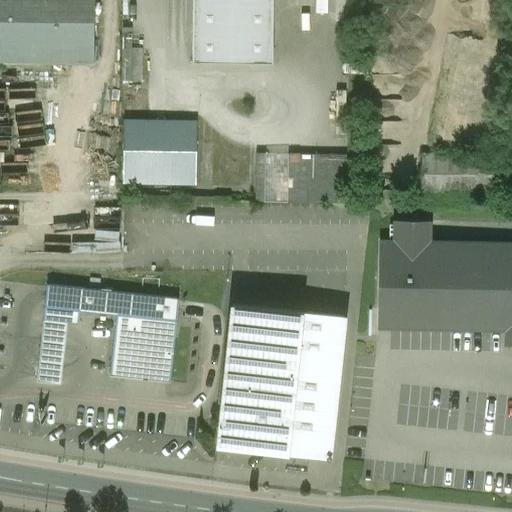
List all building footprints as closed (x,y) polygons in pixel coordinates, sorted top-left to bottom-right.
[(0,0),(0,62),(94,64),(94,0),(0,0)] [(272,0),(192,0),(192,61),(272,62),(272,0)] [(195,123),(123,121),(122,183),(194,184),(195,123)] [(426,190),(490,186),(488,151),(424,155),(426,190)] [(255,155),(254,199),(345,200),(346,157),(255,155)] [(511,243),(421,242),(421,221),(394,221),(394,241),(379,241),(378,327),(505,329),(505,344),(511,344),(511,243)] [(100,280),(90,279),(89,287),(99,288),(100,280)] [(178,299),(46,285),(36,380),(61,382),(68,321),(78,323),(80,311),(116,315),(176,322),(178,299)] [(343,316),(232,304),(217,444),(309,454),(310,450),(327,436),(330,436),(343,316)] [(176,322),(116,315),(110,374),(169,381),(176,322)]
